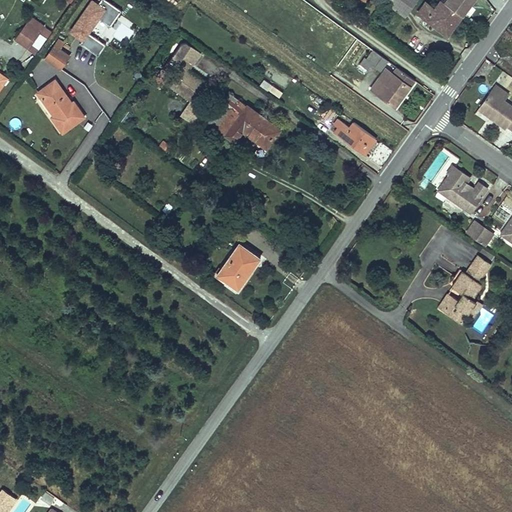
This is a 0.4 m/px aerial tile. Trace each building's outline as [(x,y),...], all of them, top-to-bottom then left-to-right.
[(98,20),(110,27),(120,10),(103,0),(100,0),(98,3),(92,0),(88,0),(67,35),(99,54),(105,44),(89,35),(98,20)] [(386,0),(384,2),(405,18),(419,0),(386,0)] [(447,0),(445,3),(455,10),(461,1),(469,6),(473,0),(447,0)] [(445,3),(441,1),(435,10),(426,3),(418,14),(447,36),(462,16),(455,10),(445,3)] [(31,18),(27,24),(39,33),(29,47),(36,52),(50,32),(31,18)] [(121,22),(111,35),(124,44),(134,32),(121,22)] [(27,24),(16,38),(29,47),(39,33),(27,24)] [(60,39),(54,46),(60,50),(65,42),(60,39)] [(168,61),(175,66),(181,57),(182,58),(190,47),(186,45),(185,43),(184,43),(182,43),(180,44),(168,61)] [(60,50),(54,46),(46,58),(54,64),(60,69),(69,56),(64,53),(60,50)] [(201,54),(190,47),(182,58),(193,65),(201,54)] [(366,61),(372,65),(380,71),(388,61),(373,51),(366,61)] [(191,101),(203,85),(194,78),(189,79),(188,73),(193,65),(182,58),(181,57),(175,66),(169,75),(169,80),(170,87),(191,101)] [(46,58),(43,64),(50,69),(54,64),(46,58)] [(479,79),(491,63),(486,59),(475,76),(479,79)] [(368,71),(372,65),(366,61),(362,66),(368,71)] [(270,67),(265,73),(285,88),(289,82),(270,67)] [(386,84),(379,79),(371,89),(395,107),(414,81),(397,68),(393,74),(386,84)] [(386,69),(379,79),(386,84),(393,74),(386,69)] [(72,114),(59,96),(57,97),(41,74),(23,87),(40,112),(38,114),(49,130),(72,114)] [(131,98),(136,101),(142,94),(136,90),(131,98)] [(496,90),(494,94),(507,102),(510,99),(496,90)] [(231,92),(209,121),(236,141),(244,129),(268,146),(281,129),(231,92)] [(494,94),(483,109),(495,116),(496,114),(500,117),(496,122),(509,131),(511,128),(511,106),(507,102),(494,94)] [(332,107),(324,118),(330,122),(338,111),(332,107)] [(483,109),(481,111),(496,122),(500,117),(496,114),(495,116),(483,109)] [(131,115),(125,111),(118,121),(124,125),(131,115)] [(376,139),(354,123),(350,128),(338,119),(334,125),(339,128),(335,133),(364,154),(366,151),(374,141),(376,139)] [(374,141),(366,151),(370,155),(378,144),(374,141)] [(379,149),(375,158),(381,161),(386,152),(379,149)] [(440,194),(448,199),(454,197),(466,205),(466,211),(472,216),(480,206),(490,191),(482,185),(477,191),(475,195),(466,189),(469,186),(472,181),(457,170),(440,194)] [(402,181),(397,187),(405,192),(410,185),(402,181)] [(477,191),(469,186),(466,189),(475,195),(477,191)] [(454,197),(448,199),(466,211),(466,205),(454,197)] [(486,211),(480,206),(472,216),(480,221),(486,211)] [(511,220),(501,236),(509,242),(511,240),(511,220)] [(477,221),(469,233),(479,238),(487,227),(477,221)] [(496,234),(487,227),(479,238),(489,245),(496,234)] [(222,236),(200,267),(220,283),(244,251),(222,236)] [(481,280),(492,265),(476,254),(466,270),(481,280)] [(474,300),(483,284),(459,271),(449,291),(447,290),(436,310),(469,327),(482,304),(474,300)] [(33,498),(22,511),(47,511),(49,509),(33,498)]
